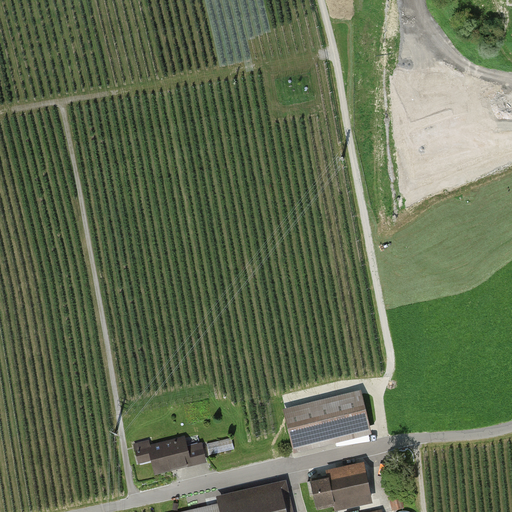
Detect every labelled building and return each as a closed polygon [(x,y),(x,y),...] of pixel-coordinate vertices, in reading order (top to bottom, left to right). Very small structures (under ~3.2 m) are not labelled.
[(367,428),(359,396),(285,414),(293,446),(367,428)] [(231,437),(208,443),(211,454),(234,448),(231,437)] [(147,443),(135,446),(139,462),(148,460),(151,473),(206,460),(202,445),(187,449),(185,441),(149,450),(147,443)] [(371,493),(364,468),(307,483),(313,507),(371,493)] [(287,511),(281,488),(185,511),(287,511)]
